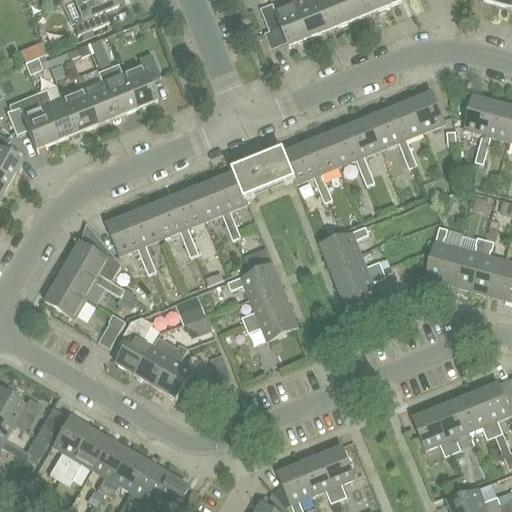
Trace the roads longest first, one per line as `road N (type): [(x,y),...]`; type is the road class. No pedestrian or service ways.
road 1 (unclassified): [(0,308),(61,207),(242,123)]
road 2 (residential): [(511,338),(474,339),(232,436)]
road 3 (residential): [(511,69),(434,54),(242,123)]
road 4 (residential): [(232,436),(192,445),(0,337)]
road 5 (unclassified): [(242,123),(193,0)]
